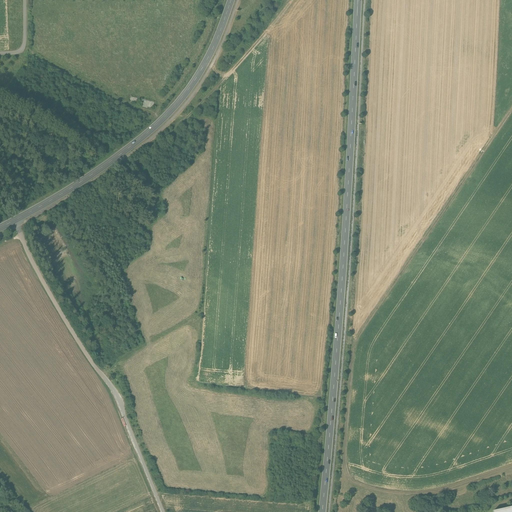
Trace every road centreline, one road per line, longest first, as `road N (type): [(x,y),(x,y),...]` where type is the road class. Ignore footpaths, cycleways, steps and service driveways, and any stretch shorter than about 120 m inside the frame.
road 1 (secondary): [(357,0),(321,511)]
road 2 (secondary): [(0,227),(99,170),(161,121),(201,70),(230,0)]
road 3 (track): [(162,511),(116,394),(31,262),(18,218)]
road 4 (track): [(511,464),(435,491),(399,494),(349,479),(343,464),(353,346)]
road 5 (track): [(511,107),(353,346)]
road 6 (track): [(118,156),(132,163),(175,128),(290,0)]
